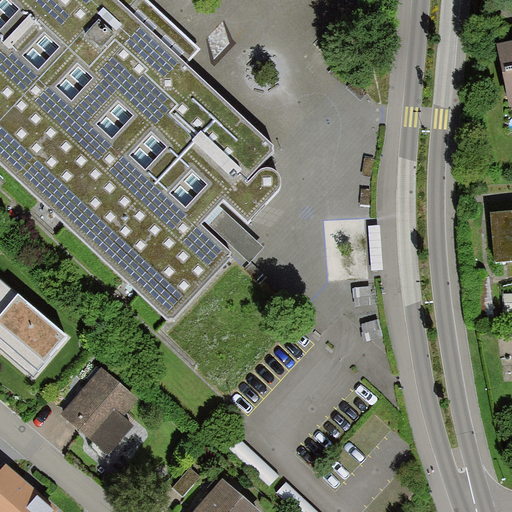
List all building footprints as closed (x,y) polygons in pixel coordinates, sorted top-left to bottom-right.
[(0,0),(0,162),(170,321),(235,251),(250,265),(266,248),(244,228),(289,181),(267,161),(279,149),(119,0),(0,0)] [(511,42),(497,46),(510,107),(511,106),(511,42)] [(511,213),(492,215),(497,264),(511,262),(511,213)] [(67,337),(0,279),(0,346),(34,375),(67,337)] [(139,398),(100,366),(61,414),(108,453),(133,424),(123,417),(139,398)] [(61,511),(63,510),(6,463),(3,467),(0,464),(0,511),(61,511)] [(200,476),(191,468),(174,487),(183,495),(200,476)] [(258,511),(221,480),(193,511),(258,511)]
